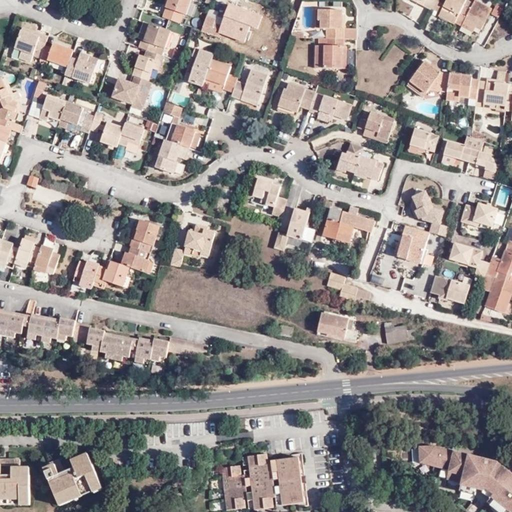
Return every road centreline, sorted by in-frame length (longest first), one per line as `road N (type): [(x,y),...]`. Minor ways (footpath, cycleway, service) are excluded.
road 1 (tertiary): [(0,405),(337,386)]
road 2 (residential): [(0,439),(221,433)]
road 3 (tertiary): [(511,362),(337,386)]
road 4 (tertiary): [(337,386),(511,396)]
